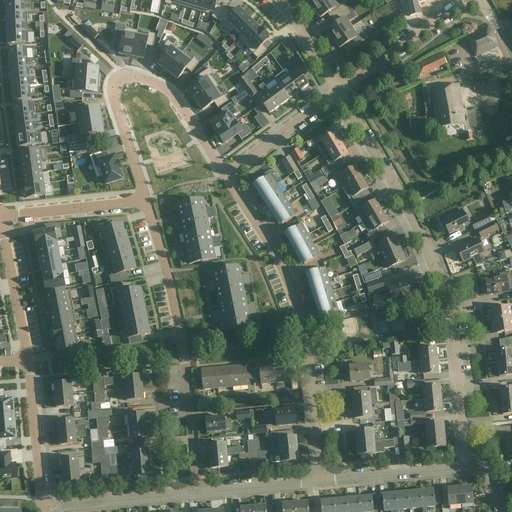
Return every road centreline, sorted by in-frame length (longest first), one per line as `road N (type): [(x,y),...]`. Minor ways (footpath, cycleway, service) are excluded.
road 1 (residential): [(468,468),(443,293),(420,233),(340,92)]
road 2 (residential): [(317,482),(293,299),(225,176)]
road 3 (residential): [(198,494),(180,329),(145,201)]
road 4 (residential): [(462,0),(340,92)]
road 5 (residential): [(27,360),(41,496),(50,509)]
road 6 (residential): [(468,468),(317,482)]
road 7 (residential): [(198,494),(50,509)]
road 8 (residential): [(145,201),(0,219)]
road 9 (residential): [(225,176),(175,100),(146,78),(130,77)]
road 10 (residential): [(340,92),(225,176)]
road 11 (residential): [(0,225),(27,360)]
road 12 (residential): [(145,201),(115,102),(119,81),(130,77)]
